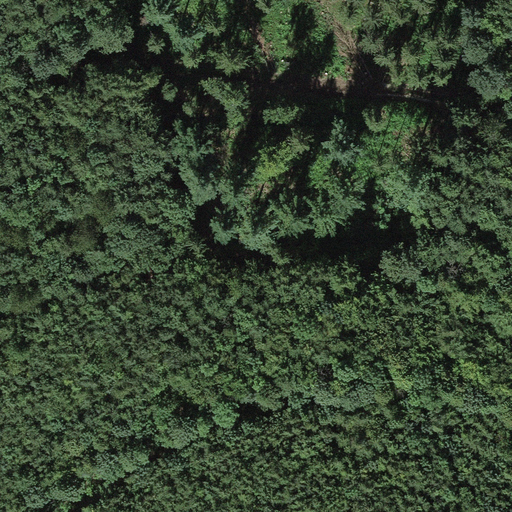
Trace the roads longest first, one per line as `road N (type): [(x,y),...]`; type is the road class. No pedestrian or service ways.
road 1 (track): [(0,314),(121,273),(263,258),(389,277),(474,308),(511,335)]
road 2 (track): [(0,86),(161,65),(431,92),(511,113)]
road 3 (track): [(511,428),(429,399),(302,403),(185,437),(76,511)]
